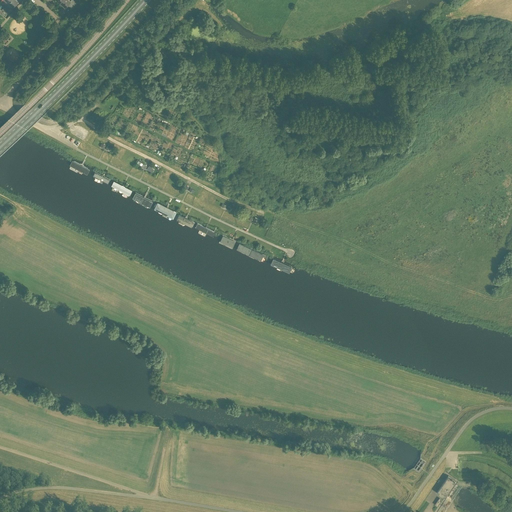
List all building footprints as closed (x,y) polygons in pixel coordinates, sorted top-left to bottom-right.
[(18,1),(16,0),(10,0),(8,3),(12,7),(11,8),(13,11),(18,6),(15,4),(18,1)] [(72,161),(70,165),(87,175),(89,170),(72,161)] [(93,176),(109,184),(111,180),(95,173),(93,176)] [(112,186),(130,195),(132,191),(114,182),(112,186)] [(135,193),(133,198),(150,207),(152,201),(135,193)] [(157,203),(154,209),(173,219),(176,212),(157,203)] [(195,223),(178,214),(176,217),(193,226),(195,223)] [(214,232),(197,224),(195,228),(212,237),(214,232)] [(235,242),(222,236),(220,242),(232,248),(235,242)] [(263,262),(266,256),(239,244),(237,250),(263,262)] [(271,264),(289,272),(292,266),(273,258),(271,264)] [(444,497),(456,481),(448,476),(437,492),(444,497)]
